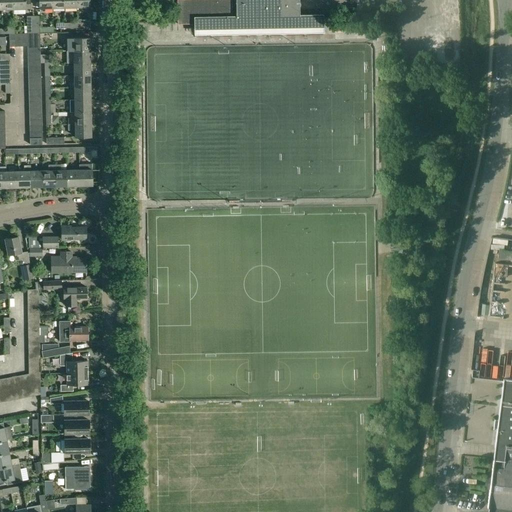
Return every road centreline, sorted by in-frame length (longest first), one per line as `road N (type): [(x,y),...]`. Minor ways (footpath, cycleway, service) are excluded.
road 1 (tertiary): [(437,511),(462,285),(494,140),(505,0)]
road 2 (residential): [(113,511),(111,205)]
road 3 (residential): [(111,205),(106,0)]
